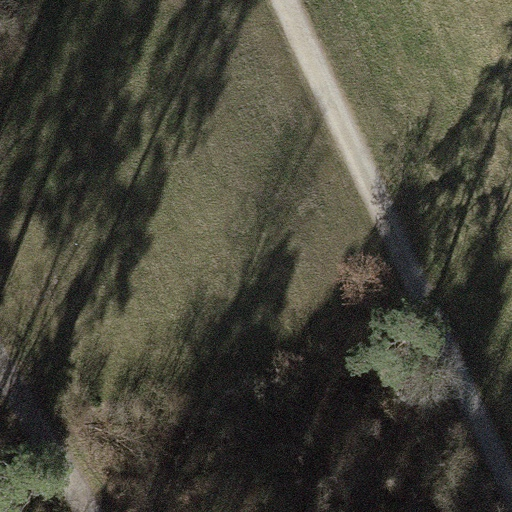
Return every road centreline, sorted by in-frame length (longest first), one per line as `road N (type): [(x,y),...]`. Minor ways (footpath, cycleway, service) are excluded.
road 1 (track): [(511,509),(283,0)]
road 2 (track): [(106,511),(0,346)]
